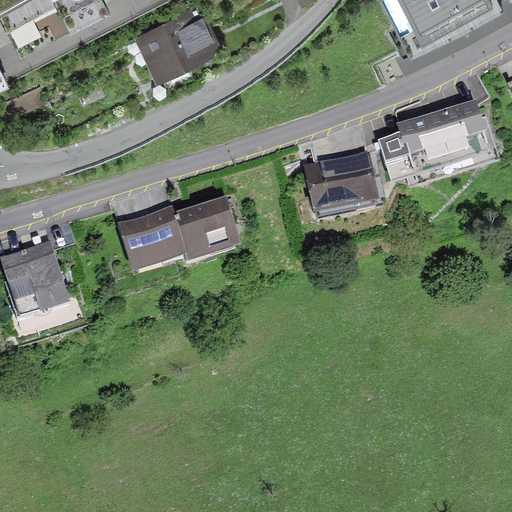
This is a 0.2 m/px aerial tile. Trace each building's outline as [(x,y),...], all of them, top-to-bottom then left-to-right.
[(104,0),(0,0),(0,15),(20,55),(109,10),(104,0)] [(477,0),(407,0),(423,29),(477,0)] [(202,5),(135,39),(156,84),(223,50),(202,5)] [(0,87),(10,83),(0,63),(0,87)] [(39,86),(5,102),(12,118),(47,102),(39,86)] [(475,103),(397,127),(400,138),(378,144),(391,188),(407,183),(409,191),(500,164),(486,118),(480,120),(475,103)] [(369,154),(304,167),(317,221),(379,205),(369,154)] [(172,208),(117,225),(132,275),(184,258),(187,268),(242,250),(226,200),(175,216),(172,208)] [(51,244),(0,259),(0,264),(18,322),(70,307),(51,244)]
